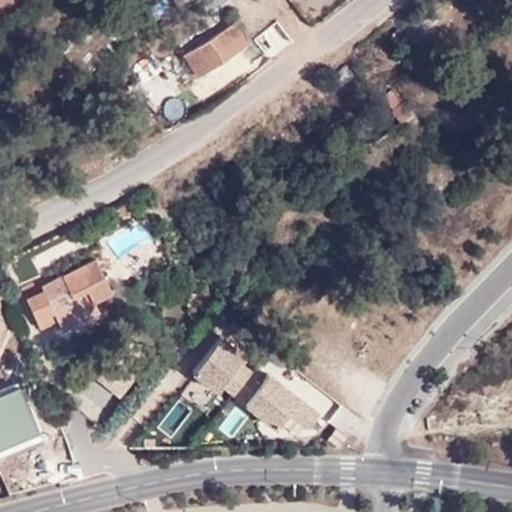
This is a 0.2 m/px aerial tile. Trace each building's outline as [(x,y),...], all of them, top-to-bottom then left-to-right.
[(226,24),(188,45),(203,72),(241,49),(226,24)] [(203,72),(188,45),(176,51),(192,78),(203,72)] [(98,258),(43,286),(44,290),(28,298),(41,328),(59,320),(64,331),(100,311),(96,300),(114,292),(98,258)] [(44,290),(43,286),(41,282),(24,291),(28,298),(44,290)] [(248,359),(225,340),(197,376),(220,395),(225,389),(237,398),(254,376),(243,366),(248,359)] [(138,351),(126,342),(114,357),(126,366),(138,351)] [(148,359),(138,351),(126,366),(114,357),(98,377),(119,394),(148,359)] [(266,385),(254,376),(237,398),(280,432),(292,416),(312,432),(323,418),(272,378),(266,385)]
